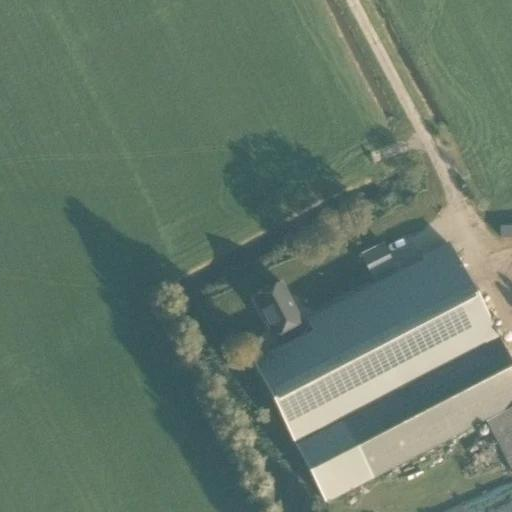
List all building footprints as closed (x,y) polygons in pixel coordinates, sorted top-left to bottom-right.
[(313,333),(252,364),(293,443),(500,339),(451,243),(422,258),(424,263),(307,322),(313,333)] [(372,279),(395,268),(383,244),(360,256),(372,279)] [(281,284),(250,300),(272,343),(278,340),(282,348),(304,337),(299,327),(302,325),(281,284)] [(511,364),(500,341),(343,421),(294,444),(324,503),(372,479),(484,421),(511,472),(511,364)] [(511,511),(511,484),(452,511),(511,511)]
